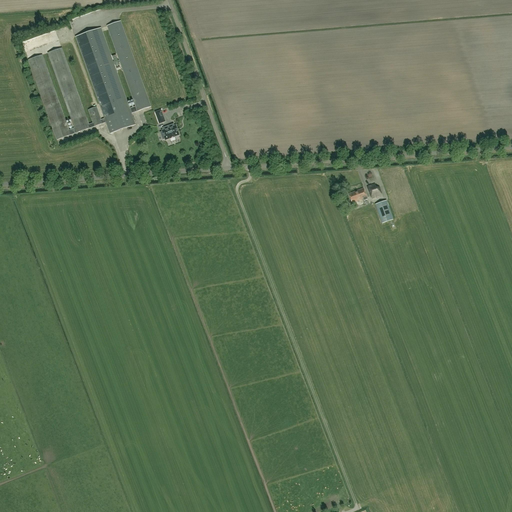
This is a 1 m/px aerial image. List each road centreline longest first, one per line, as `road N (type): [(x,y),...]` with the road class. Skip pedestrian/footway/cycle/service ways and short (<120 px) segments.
road 1 (unclassified): [(228,168),(511,148)]
road 2 (unclassified): [(0,186),(228,168)]
road 3 (unclassified): [(228,168),(168,0)]
